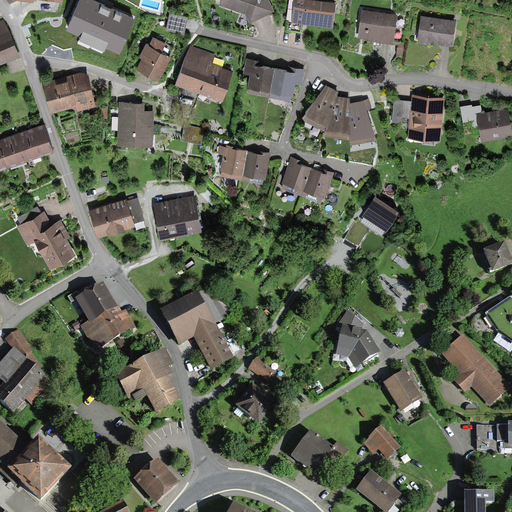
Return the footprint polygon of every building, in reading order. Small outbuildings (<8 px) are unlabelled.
[(106,48),(120,54),(136,19),(92,0),(78,0),(65,32),(79,38),(77,42),(104,53),(106,48)] [(222,0),(220,5),(245,13),(249,22),(274,12),(268,0),(222,0)] [(335,4),(304,0),(295,0),(292,22),(332,28),(335,4)] [(397,16),(363,11),(358,38),(393,44),(397,16)] [(170,13),(166,30),(183,34),(187,17),(170,13)] [(421,18),(418,40),(451,45),(455,23),(421,18)] [(0,59),(15,54),(7,32),(0,34),(0,59)] [(167,45),(153,38),(149,46),(147,45),(140,57),(143,59),(137,68),(159,80),(171,60),(162,55),(167,45)] [(214,55),(191,46),(176,85),(222,101),(233,71),(211,63),(214,55)] [(262,62),(247,58),(243,74),(250,76),(246,93),(291,103),(295,85),(303,87),(306,70),(288,66),(287,71),(261,66),(262,62)] [(85,76),(56,82),(61,106),(90,99),(85,76)] [(339,92),(326,85),(303,119),(324,132),(323,136),(350,140),(351,146),(376,140),(367,111),(372,109),(369,99),(363,101),(351,103),(351,98),(337,97),(339,92)] [(439,141),(443,99),(411,96),(411,102),(409,123),(408,138),(439,141)] [(409,123),(411,102),(394,100),(392,122),(409,123)] [(142,104),(118,103),(117,145),(151,147),(153,111),(141,111),(142,104)] [(471,105),(461,107),(464,122),(476,120),(474,113),(482,111),(481,106),(472,108),(471,105)] [(511,134),(508,109),(477,114),(481,141),(511,136),(511,134)] [(204,128),(184,125),(182,141),(202,144),(204,128)] [(0,165),(50,148),(42,127),(0,142),(0,165)] [(224,156),(221,170),(223,171),(222,176),(263,185),(264,180),(266,180),(272,154),(226,144),(226,146),(219,144),(217,155),(224,156)] [(305,162),(292,157),(281,183),(284,185),(283,189),(321,203),(323,197),(325,198),(335,173),(322,168),(320,172),(304,166),(305,162)] [(195,197),(155,204),(162,239),(201,231),(195,197)] [(375,197),(363,216),(365,217),(361,222),(382,236),(385,231),(387,231),(399,213),(375,197)] [(139,198),(127,200),(134,223),(144,220),(139,198)] [(127,199),(89,211),(97,239),(135,227),(134,223),(127,200),(127,199)] [(31,221),(20,227),(27,240),(34,237),(49,265),(69,254),(54,225),(38,233),(31,221)] [(511,259),(504,240),(484,248),(493,271),(511,263),(511,259)] [(103,281),(77,297),(90,320),(80,326),(94,350),(135,326),(125,309),(121,312),(103,281)] [(200,294),(164,314),(180,344),(193,337),(210,369),(233,357),(216,323),(200,294)] [(511,294),(486,313),(497,331),(511,341),(511,294)] [(348,357),(355,367),(381,350),(367,330),(362,328),(364,322),(347,311),(337,328),(341,329),(336,354),(348,357)] [(0,378),(4,382),(0,387),(0,401),(14,411),(41,378),(31,355),(17,334),(8,341),(15,352),(0,368),(0,378)] [(462,335),(442,354),(461,375),(456,380),(465,390),(471,384),(489,404),(509,385),(462,335)] [(166,345),(116,372),(129,396),(133,394),(136,401),(147,395),(156,413),(183,398),(171,377),(177,374),(173,367),(177,365),(166,345)] [(258,356),(249,368),(268,384),(278,372),(258,356)] [(406,367),(382,382),(401,411),(424,395),(406,367)] [(252,381),(235,405),(260,423),(277,398),(252,381)] [(0,419),(0,459),(3,462),(8,467),(29,445),(0,419)] [(511,420),(509,420),(509,423),(477,424),(478,448),(511,447),(511,420)] [(365,442),(375,453),(380,448),(387,456),(399,445),(382,426),(365,442)] [(310,428),(290,455),(314,472),(334,445),(310,428)] [(41,498),(72,465),(39,434),(29,445),(8,467),(22,480),(41,498)] [(157,455),(133,477),(156,503),(181,481),(157,455)] [(0,505),(6,510),(7,509),(10,511),(13,511),(5,504),(11,497),(16,492),(12,488),(15,485),(16,486),(18,485),(22,480),(8,467),(3,462),(0,465),(0,470),(11,481),(8,485),(0,477),(0,505)] [(386,511),(401,494),(371,471),(357,489),(386,511)] [(465,489),(465,511),(485,511),(485,502),(495,502),(495,489),(465,489)] [(130,511),(123,499),(99,511),(130,511)] [(256,511),(233,502),(228,511),(256,511)]
